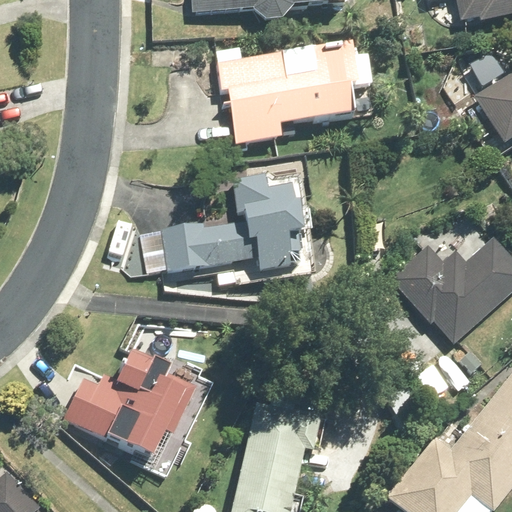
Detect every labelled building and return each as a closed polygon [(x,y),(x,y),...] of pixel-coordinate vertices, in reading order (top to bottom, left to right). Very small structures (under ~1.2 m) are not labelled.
[(345,0),(189,0),(191,20),(251,17),(254,23),(265,30),(282,30),(293,16),(346,13),(345,0)] [(511,0),(425,0),(427,6),(455,0),(461,29),(480,25),(480,29),(511,23),(511,0)] [(281,145),(280,133),(356,125),(353,99),(358,99),(353,49),(312,54),(315,84),(284,88),(281,61),(216,68),(220,97),(228,96),(234,150),(281,145)] [(511,80),(476,102),(504,153),(511,148),(511,80)] [(245,219),(246,229),(203,234),(203,230),(161,235),(167,280),(259,268),(261,283),(294,279),(290,252),(306,250),(302,220),(299,221),(296,199),(267,203),(264,181),(231,185),(235,220),(245,219)] [(428,253),(392,285),(434,332),(437,329),(456,351),(511,302),(511,265),(495,246),(467,271),(457,259),(444,271),(428,253)] [(460,354),(449,368),(475,390),(487,376),(460,354)] [(62,428),(155,476),(196,396),(149,371),(153,365),(134,356),(117,388),(102,380),(95,393),(83,387),(62,428)] [(454,377),(435,393),(445,404),(463,388),(454,377)] [(432,450),(385,509),(389,511),(470,511),(472,511),(473,511),(507,511),(511,506),(511,383),(450,463),(432,450)] [(255,412),(233,511),(292,511),(305,462),(314,465),(322,428),(267,416),(267,414),(255,412)] [(0,511),(34,511),(7,480),(0,485),(0,511)]
